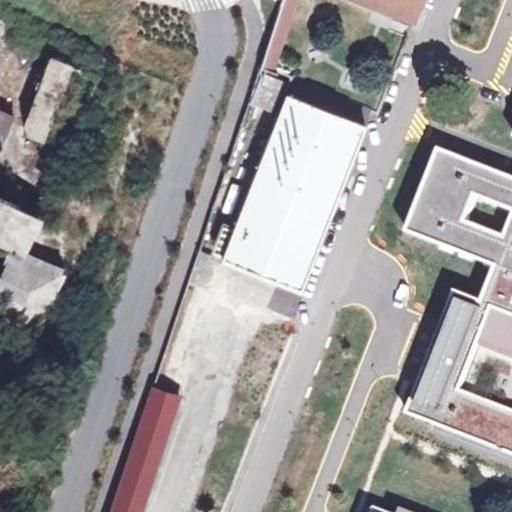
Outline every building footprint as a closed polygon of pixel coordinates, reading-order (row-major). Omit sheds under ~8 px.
[(282,0),(258,68),(276,74),(277,71),(302,3),(303,0),(282,0)] [(360,0),(414,20),(415,20),(422,0),(360,0)] [(22,20),(19,27),(24,29),(27,22),(22,20)] [(74,67),(50,58),(24,125),(28,136),(45,143),(74,67)] [(302,292),(372,113),(295,83),(290,96),(286,94),(275,124),(262,119),(256,133),(270,139),(221,261),(302,292)] [(0,317),(31,334),(64,271),(23,251),(38,218),(0,199),(0,156),(16,121),(0,113),(0,317)] [(511,177),(441,150),(410,231),(498,266),(484,302),(459,292),(410,413),(437,423),(434,431),(511,462),(511,177)] [(141,511),(180,396),(154,387),(112,511),(141,511)]
